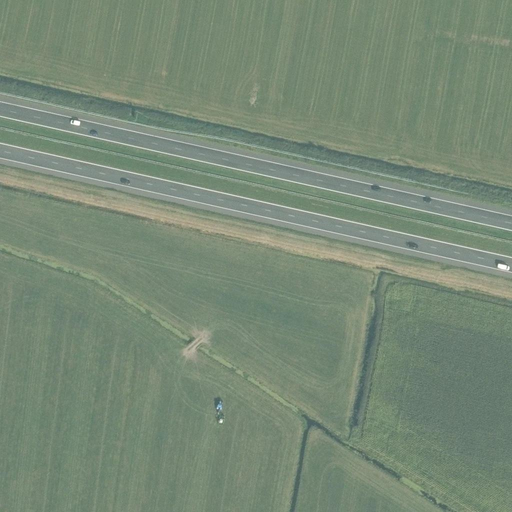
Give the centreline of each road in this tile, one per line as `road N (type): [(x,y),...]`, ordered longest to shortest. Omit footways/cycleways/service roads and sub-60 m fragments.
road 1 (motorway): [(0,153),(511,266)]
road 2 (motorway): [(511,223),(0,111)]
